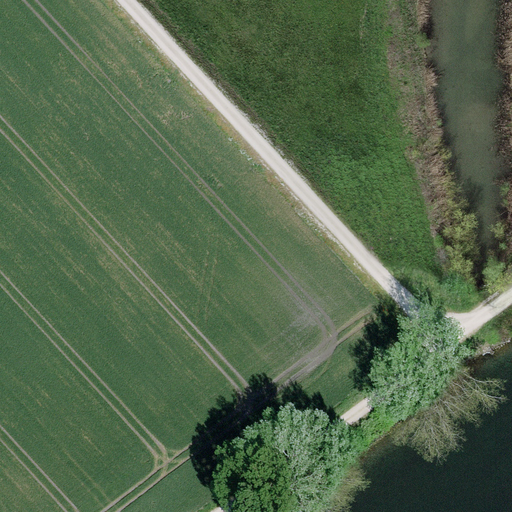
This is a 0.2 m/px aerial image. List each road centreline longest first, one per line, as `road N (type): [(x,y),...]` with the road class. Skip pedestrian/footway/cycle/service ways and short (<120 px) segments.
road 1 (track): [(123,0),(442,346)]
road 2 (track): [(442,346),(225,511)]
